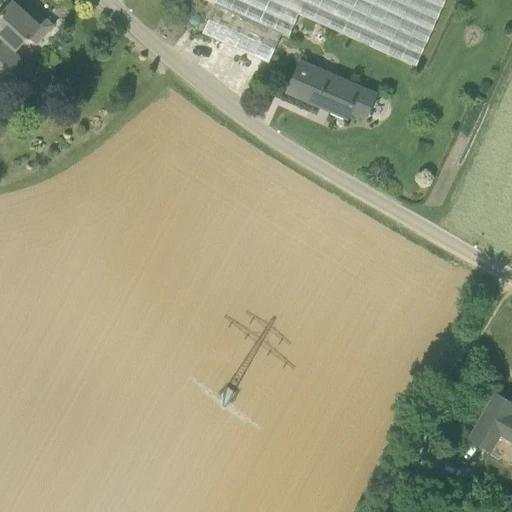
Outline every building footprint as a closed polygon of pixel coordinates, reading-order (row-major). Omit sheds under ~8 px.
[(203,33),(270,63),(283,35),(289,37),(299,14),(416,66),(445,0),(209,0),(215,3),(203,33)] [(0,46),(0,81),(1,82),(21,59),(13,52),(17,48),(25,39),(27,40),(30,37),(37,43),(52,26),(31,6),(25,13),(12,1),(0,14),(0,32),(8,40),(4,44),(3,43),(0,46)] [(368,118),(378,96),(300,61),(287,91),(348,117),(351,110),(368,118)] [(471,437),(494,450),(502,436),(511,441),(511,414),(511,413),(511,402),(496,393),(471,437)] [(403,476),(382,511),(403,511),(419,485),(403,476)]
